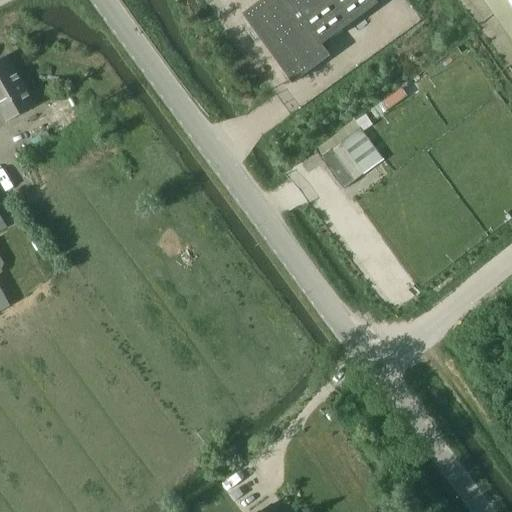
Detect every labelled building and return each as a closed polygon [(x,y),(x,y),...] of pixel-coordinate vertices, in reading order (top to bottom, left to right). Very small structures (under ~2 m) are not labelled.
[(329,56),(321,45),(377,4),(374,0),(260,0),(241,14),(291,84),(329,56)] [(446,0),(440,0),(366,54),(390,86),(468,30),(446,0)] [(511,0),(481,0),(511,41),(511,0)] [(0,106),(0,112),(6,123),(34,107),(5,57),(0,59),(0,80),(11,100),(0,106)] [(0,106),(11,100),(0,80),(0,106)] [(62,114),(51,120),(57,133),(68,127),(62,114)] [(363,132),(372,125),(365,115),(356,122),(363,132)] [(33,145),(41,141),(38,136),(31,140),(33,145)] [(28,149),(33,147),(29,140),(25,142),(28,149)] [(340,143),(321,157),(343,189),(363,175),(340,143)] [(0,231),(8,227),(0,212),(0,231)]
